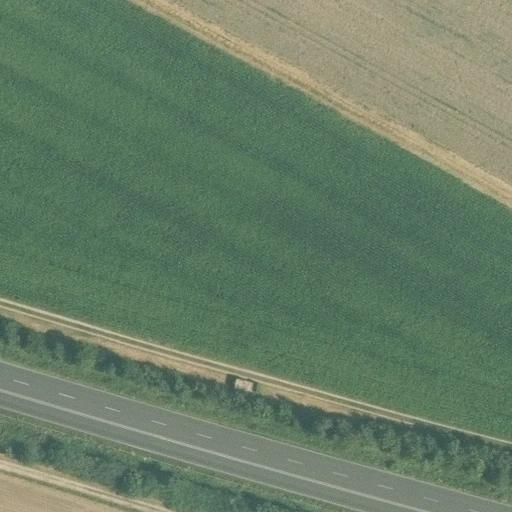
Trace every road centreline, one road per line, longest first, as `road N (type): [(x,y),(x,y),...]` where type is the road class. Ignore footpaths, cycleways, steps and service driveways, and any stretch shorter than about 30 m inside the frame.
road 1 (track): [(0,300),(511,448)]
road 2 (trunk): [(0,384),(451,511)]
road 3 (track): [(143,511),(0,467)]
